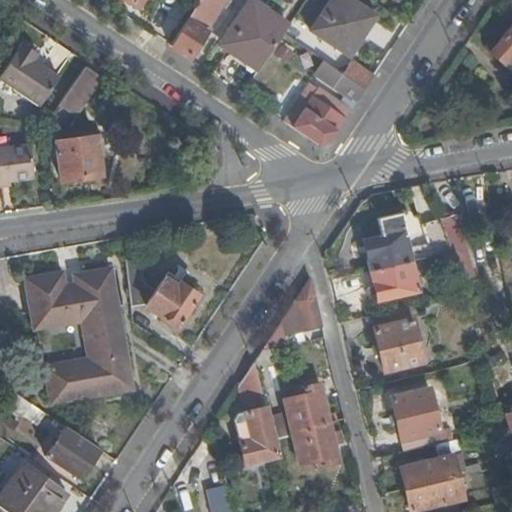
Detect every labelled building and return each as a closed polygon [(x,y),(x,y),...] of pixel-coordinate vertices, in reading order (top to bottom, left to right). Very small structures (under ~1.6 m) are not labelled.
[(117,0),(135,11),(141,0),(117,0)] [(195,0),(166,48),(187,63),(218,12),(222,7),(225,2),(226,0),(195,0)] [(345,0),(331,0),(309,32),(347,56),(373,19),(345,0)] [(225,2),(222,7),(227,10),(230,5),(225,2)] [(285,30),(248,6),(219,49),(256,73),(280,37),(285,30)] [(511,24),(511,23),(485,56),(499,66),(502,62),(511,69),(511,24)] [(282,38),(293,46),(299,36),(288,29),(282,38)] [(290,50),(295,54),(298,49),(293,46),(290,50)] [(37,59),(21,48),(0,77),(0,81),(37,109),(57,82),(33,64),(37,59)] [(350,63),(341,78),(362,92),(372,77),(350,63)] [(320,64),(309,80),(351,108),(362,92),(341,78),(320,64)] [(96,82),(79,71),(54,108),(71,118),(96,82)] [(347,114),(305,87),(280,124),(314,147),(326,147),(347,114)] [(54,108),(47,118),(64,128),(71,118),(54,108)] [(52,143),(58,183),(97,178),(91,138),(52,143)] [(28,148),(0,151),(0,189),(8,189),(8,186),(35,183),(28,148)] [(437,223),(438,226),(448,256),(452,268),(458,284),(473,279),(454,217),(437,223)] [(438,226),(422,231),(430,260),(437,258),(448,256),(438,226)] [(401,234),(361,244),(368,274),(408,265),(401,234)] [(448,256),(437,258),(440,271),(452,268),(448,256)] [(140,289),(137,263),(123,265),(128,311),(143,307),(174,329),(195,298),(177,285),(173,290),(160,281),(150,295),(140,289)] [(376,304),(416,295),(408,265),(368,274),(370,282),(363,284),(367,299),(374,298),(376,304)] [(123,390),(104,272),(70,277),(70,284),(57,286),(55,278),(21,284),(28,330),(76,322),(83,363),(37,371),(43,403),(123,390)] [(319,329),(307,281),(261,350),(266,353),(284,349),(282,339),(289,337),(287,328),(297,325),(299,334),(319,329)] [(462,297),(447,300),(449,312),(465,308),(462,297)] [(410,322),(403,324),(400,311),(367,319),(381,374),(420,365),(418,353),(424,352),(422,345),(416,347),(410,322)] [(297,325),(287,328),(289,337),(299,334),(297,325)] [(238,464),(239,467),(272,459),(267,439),(250,366),(234,390),(240,415),(233,417),(229,424),(236,454),(233,455),(235,464),(238,464)] [(297,401),(280,405),(287,434),(325,424),(317,389),(296,394),(297,401)] [(428,393),(387,402),(399,455),(431,448),(427,437),(439,434),(428,393)] [(2,405),(35,428),(44,417),(10,394),(2,405)] [(511,410),(502,413),(502,416),(500,417),(504,430),(506,436),(511,434),(511,410)] [(314,470),(335,465),(325,424),(287,434),(294,466),(312,462),(314,470)] [(44,457),(79,482),(98,454),(63,430),(44,457)] [(504,430),(492,433),(503,467),(511,465),(511,453),(506,436),(504,430)] [(448,443),(446,433),(439,434),(427,437),(431,448),(433,447),(448,443)] [(436,461),(398,470),(403,491),(460,477),(479,473),(477,466),(463,469),(456,442),(448,443),(433,447),(436,461)] [(509,486),(491,491),(494,506),(511,501),(511,465),(503,467),(509,486)] [(53,511),(61,500),(20,471),(0,498),(0,511),(1,511),(53,511)] [(458,486),(462,484),(460,477),(403,491),(408,511),(412,511),(461,500),(458,486)] [(201,493),(206,511),(228,511),(222,488),(201,493)]
